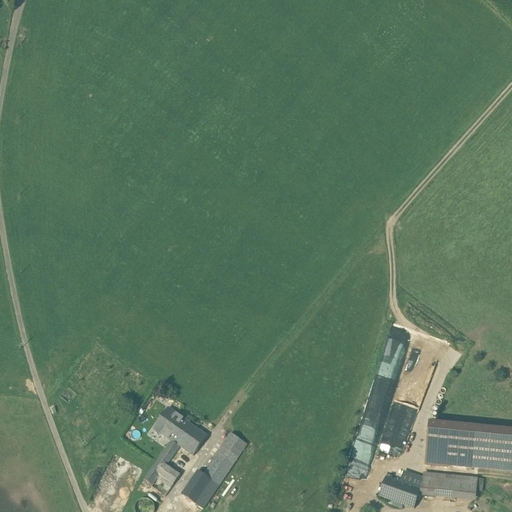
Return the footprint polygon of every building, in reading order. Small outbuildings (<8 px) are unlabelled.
[(190,424),(168,409),(154,429),(171,441),(176,444),(190,424)] [(207,436),(190,424),(176,444),(181,448),(193,456),(207,436)] [(511,432),(430,425),(429,434),(511,442),(511,432)] [(247,445),(231,434),(225,442),(241,454),(247,445)] [(511,442),(429,434),(426,465),(448,467),(448,465),(457,466),(511,471),(511,442)] [(153,466),(144,480),(151,486),(152,486),(167,464),(178,449),(180,450),(181,448),(176,444),(171,441),(164,451),(153,466)] [(241,454),(225,442),(217,453),(234,464),(241,454)] [(234,464),(217,453),(209,466),(210,466),(204,476),(219,486),(234,464)] [(167,464),(152,486),(151,486),(151,487),(165,497),(181,474),(167,464)] [(204,476),(197,471),(197,472),(193,477),(193,478),(182,494),(181,494),(203,509),(219,486),(204,476)] [(404,473),(400,483),(421,490),(423,491),(424,480),(404,473)] [(477,480),(425,474),(424,480),(423,491),(475,496),(476,493),(477,480)] [(400,483),(386,478),(379,497),(414,509),(421,490),(400,483)] [(485,480),(477,480),(476,493),(483,494),(485,480)] [(153,511),(154,509),(154,505),(151,502),(148,500),(144,499),(141,500),(138,502),(135,505),(135,509),(135,511),(153,511)]
